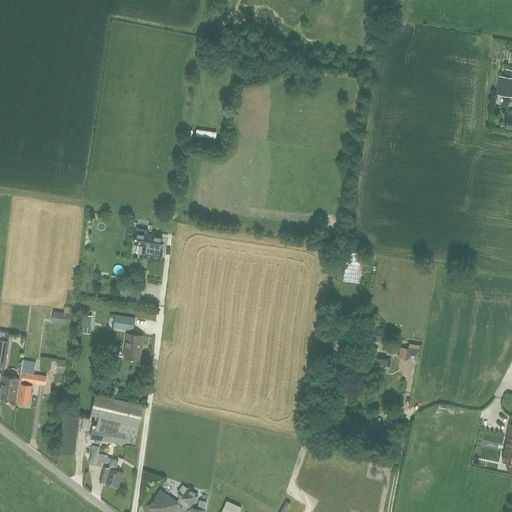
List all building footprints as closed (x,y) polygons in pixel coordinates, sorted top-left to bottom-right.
[(511,97),(511,96),(511,69),(506,69),(505,75),(498,75),(495,94),(511,97)] [(145,246),(143,257),(161,260),(164,245),(161,245),(162,237),(147,235),(148,230),(136,228),(133,244),(145,246)] [(131,287),(129,301),(139,302),(141,288),(137,288),(137,286),(133,286),(133,287),(131,287)] [(328,315),(352,318),(354,304),(330,301),(328,315)] [(52,323),(70,325),(71,312),(53,311),(52,323)] [(91,328),(92,315),(83,314),(81,326),(91,328)] [(113,328),(133,330),(135,318),(115,315),(110,314),(110,317),(115,318),(113,328)] [(367,339),(383,341),(384,328),(369,326),(367,339)] [(127,334),(124,357),(131,358),(131,359),(133,360),(134,359),(139,360),(143,336),(127,334)] [(0,338),(0,363),(6,364),(9,340),(0,338)] [(425,358),(426,341),(413,341),(413,358),(425,358)] [(377,348),(363,347),(361,359),(356,359),(355,368),(360,368),(360,369),(374,371),(374,370),(388,372),(390,359),(376,357),(377,348)] [(64,372),(65,360),(57,359),(56,371),(64,372)] [(22,360),(20,372),(19,381),(32,383),(45,385),(46,376),(33,374),(36,362),(22,360)] [(18,387),(19,383),(19,378),(3,375),(0,398),(16,401),(16,402),(18,388),(19,388),(19,387),(18,387)] [(18,388),(16,402),(19,403),(19,404),(24,405),(24,404),(29,404),(32,385),(19,383),(18,387),(19,387),(19,388),(18,388)] [(335,385),(332,403),(345,406),(348,388),(335,385)] [(143,406),(96,395),(91,414),(99,416),(96,428),(92,428),(90,439),(96,439),(96,443),(100,443),(100,440),(124,444),(125,433),(137,436),(143,406)] [(75,454),(80,415),(63,413),(58,452),(75,454)] [(118,461),(111,459),(107,458),(108,456),(98,454),(98,452),(91,451),(89,463),(101,466),(102,462),(106,463),(107,462),(110,463),(108,468),(104,467),(99,482),(118,488),(123,472),(115,470),(118,461)] [(180,498),(191,506),(199,495),(188,487),(180,498)] [(148,508),(154,511),(171,511),(178,503),(160,491),(148,508)] [(199,500),(197,509),(205,510),(206,501),(199,500)] [(221,511),(239,511),(242,507),(227,500),(222,511),(221,511)] [(285,511),(290,504),(287,502),(280,511),(285,511)]
